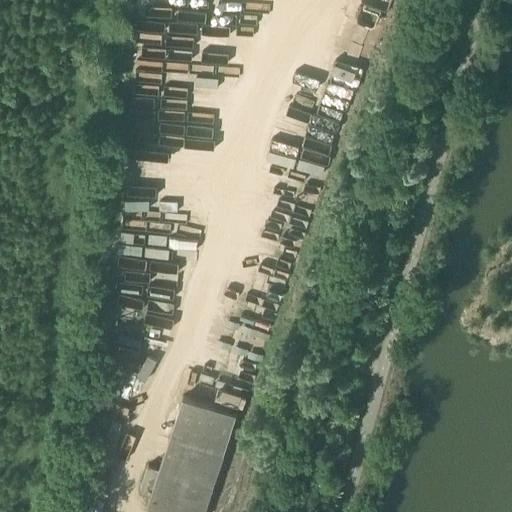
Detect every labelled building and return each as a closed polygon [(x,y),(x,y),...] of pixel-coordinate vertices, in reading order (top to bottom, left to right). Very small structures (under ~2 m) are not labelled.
[(198,15),(200,0),(150,0),(149,8),(198,15)] [(277,26),(280,0),(267,0),(264,24),(277,26)] [(326,108),(320,123),(340,130),(345,116),(326,108)] [(266,196),(288,204),(298,175),(306,177),(311,162),(265,147),(256,173),(273,178),(266,196)] [(285,224),(278,243),(292,248),(299,229),(285,224)] [(269,269),(264,282),(286,290),(290,276),(269,269)] [(173,287),(174,276),(151,273),(150,285),(173,287)] [(136,307),(159,306),(159,293),(136,294),(136,307)] [(266,347),(278,300),(258,294),(245,342),(266,347)] [(138,332),(137,347),(159,348),(159,332),(138,332)] [(169,511),(204,511),(237,414),(183,396),(159,469),(148,465),(139,491),(151,495),(147,505),(169,511)]
